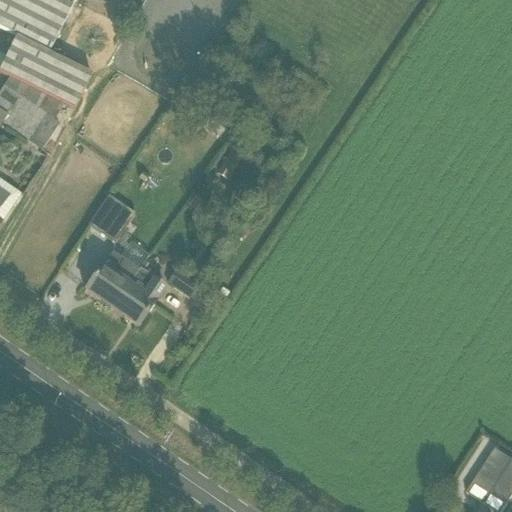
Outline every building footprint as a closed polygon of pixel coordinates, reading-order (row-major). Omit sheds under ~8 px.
[(0,0),(0,31),(17,40),(0,72),(0,76),(8,81),(63,108),(74,113),(92,79),(48,57),(74,5),(76,0),(0,0)] [(0,113),(7,118),(2,126),(42,153),(59,126),(55,124),(4,89),(0,94),(0,113)] [(206,122),(231,139),(242,123),(217,106),(206,122)] [(231,151),(215,177),(227,184),(243,158),(231,151)] [(108,198),(87,228),(114,247),(135,217),(108,198)] [(194,199),(187,208),(197,215),(203,205),(194,199)] [(128,288),(138,273),(112,255),(102,270),(101,269),(85,294),(111,312),(128,288)] [(165,291),(138,273),(128,288),(111,312),(138,330),(155,306),(154,306),(165,291)] [(175,274),(166,286),(189,302),(197,290),(175,274)] [(504,511),(511,500),(511,462),(495,452),(467,496),(491,511),(504,511)]
